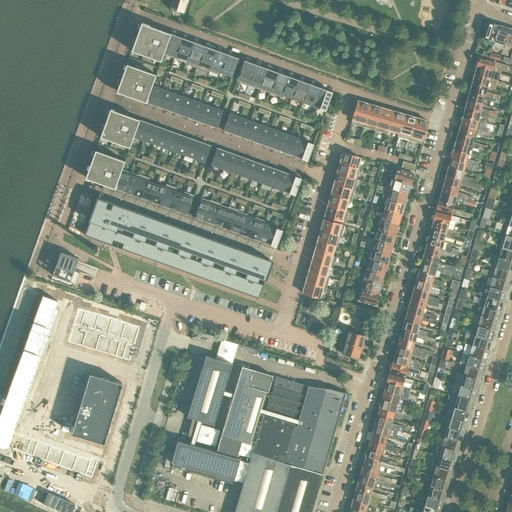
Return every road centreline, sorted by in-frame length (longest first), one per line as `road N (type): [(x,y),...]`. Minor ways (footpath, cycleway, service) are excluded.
road 1 (residential): [(464,58),(333,511)]
road 2 (residential): [(278,333),(349,93)]
road 3 (residential): [(174,299),(114,502),(118,511)]
road 4 (residential): [(511,315),(453,511)]
road 5 (residential): [(464,58),(281,0)]
